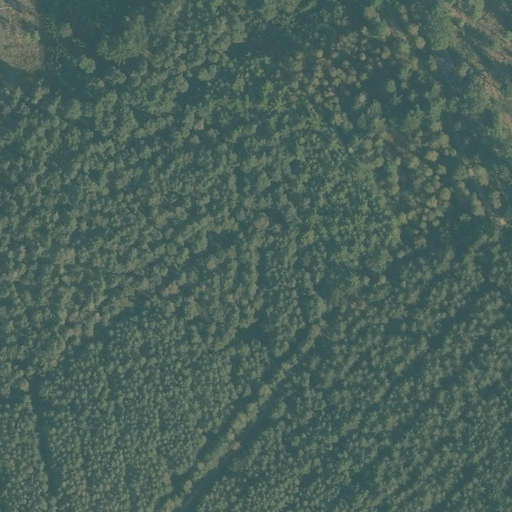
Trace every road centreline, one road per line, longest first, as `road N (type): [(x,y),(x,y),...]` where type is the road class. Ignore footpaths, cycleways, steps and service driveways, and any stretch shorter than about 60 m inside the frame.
road 1 (track): [(494,223),(380,279),(177,511)]
road 2 (tertiary): [(511,198),(414,0)]
